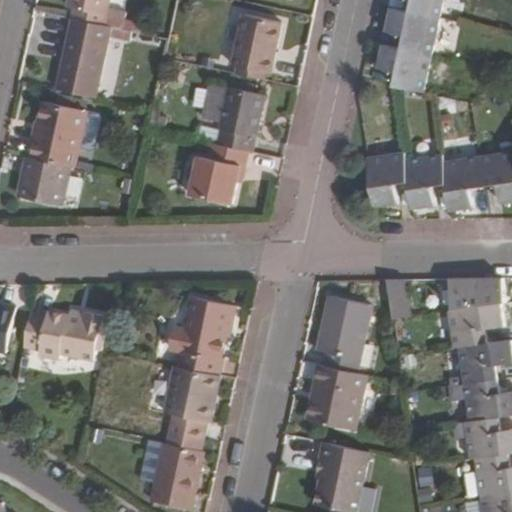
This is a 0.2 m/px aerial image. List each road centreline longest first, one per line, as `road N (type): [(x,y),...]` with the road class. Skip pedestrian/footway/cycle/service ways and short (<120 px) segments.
road 1 (residential): [(299,253),(0,262)]
road 2 (residential): [(299,253),(242,511)]
road 3 (residential): [(299,253),(356,0)]
road 4 (residential): [(511,257),(299,253)]
